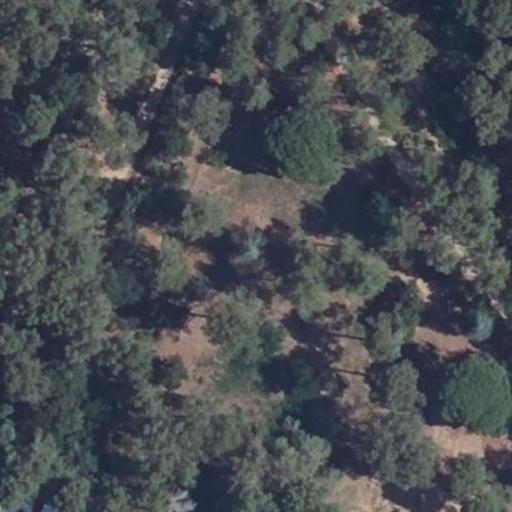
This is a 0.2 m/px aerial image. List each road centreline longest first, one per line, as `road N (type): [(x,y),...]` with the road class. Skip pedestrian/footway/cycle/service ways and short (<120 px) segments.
road 1 (track): [(208,0),(177,80),(63,284),(0,432)]
road 2 (unclassified): [(309,0),(338,59),(511,307)]
